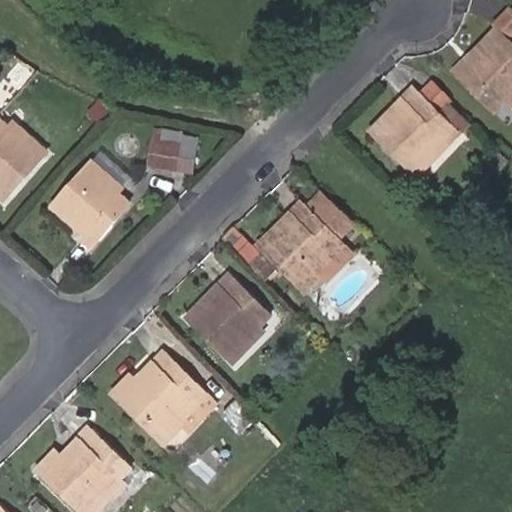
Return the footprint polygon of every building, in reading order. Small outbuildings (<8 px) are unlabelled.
[(500,81),(511,69),(511,60),(497,45),(480,60),(482,63),(500,81)] [(482,63),(468,77),(471,80),(458,92),(455,89),(437,106),(479,149),(489,138),(496,131),(491,125),(504,113),(510,118),(511,116),(511,93),(500,81),(482,63)] [(458,92),(471,80),(468,77),(455,89),(458,92)] [(414,187),(443,158),(426,141),(437,131),(416,110),(405,122),(401,118),(389,130),(393,134),(376,150),(372,146),(356,162),(402,208),(418,192),(414,187)] [(496,131),(489,138),(495,143),(511,126),(511,116),(510,118),(504,113),(491,125),(496,131)] [(21,155),(26,149),(8,132),(2,138),(21,155)] [(0,136),(0,204),(39,160),(26,149),(21,155),(2,138),(0,136)] [(199,147),(165,140),(159,167),(193,172),(199,147)] [(448,163),(443,158),(414,187),(418,192),(448,163)] [(91,195),(97,189),(85,180),(50,218),(79,244),(74,249),(88,263),(124,226),(108,211),(91,195)] [(114,204),(97,189),(91,195),(108,211),(114,204)] [(340,239),(349,230),(318,199),(308,209),(304,205),(292,218),(296,222),(280,237),(278,235),(262,252),(306,297),(324,279),(319,273),(334,257),(346,245),(340,239)] [(346,245),(334,257),(319,273),(327,281),(353,253),(346,245)] [(257,334),(272,319),(232,280),(218,295),(221,299),(205,314),(202,310),(188,325),(232,369),(246,355),(241,350),(257,334)] [(257,334),(241,350),(246,355),(262,339),(257,334)] [(179,424),(193,409),(205,397),(167,357),(154,370),(157,373),(141,389),(133,381),(115,399),(163,449),(183,428),(179,424)] [(205,397),(193,409),(179,424),(183,428),(189,434),(215,407),(205,397)] [(224,418),(246,440),(261,425),(239,403),(224,418)] [(98,503),(113,489),(129,474),(86,433),(73,445),(79,452),(64,467),(57,460),(37,478),(72,511),(102,511),(105,509),(98,503)] [(120,496),(113,489),(98,503),(105,509),(120,496)]
